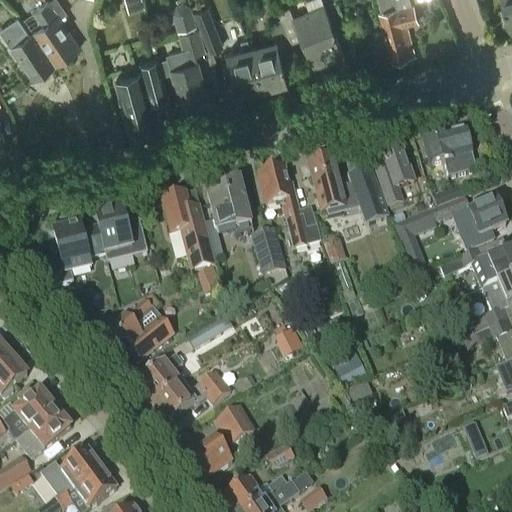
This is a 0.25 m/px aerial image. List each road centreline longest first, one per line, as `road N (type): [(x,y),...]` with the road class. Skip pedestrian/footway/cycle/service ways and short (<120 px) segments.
road 1 (residential): [(0,198),(485,75)]
road 2 (residential): [(180,511),(0,283)]
